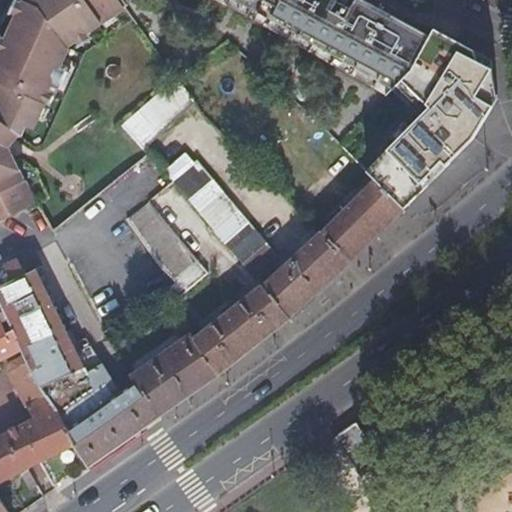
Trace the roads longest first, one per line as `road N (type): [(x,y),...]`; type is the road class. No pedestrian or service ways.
road 1 (secondary): [(511,184),(89,511)]
road 2 (secondary): [(165,511),(511,266)]
